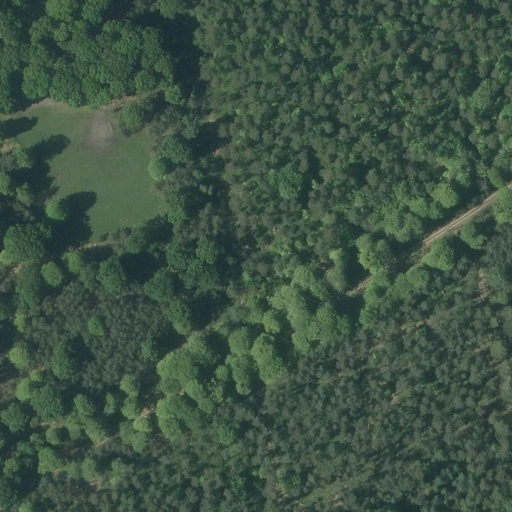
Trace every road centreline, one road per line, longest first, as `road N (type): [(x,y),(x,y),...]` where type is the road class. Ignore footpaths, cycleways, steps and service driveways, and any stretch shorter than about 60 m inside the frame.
road 1 (track): [(0,506),(511,188)]
road 2 (track): [(41,480),(0,293)]
